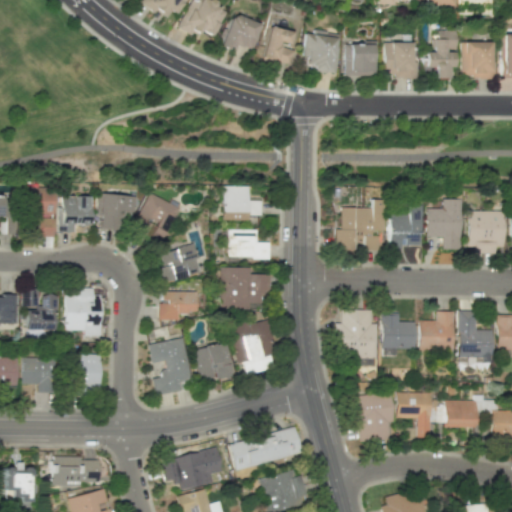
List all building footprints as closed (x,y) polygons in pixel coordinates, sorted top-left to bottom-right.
[(184,0),(137,0),(137,1),(151,12),(155,11),(170,21),(184,0)] [(188,0),(173,26),(187,34),(190,33),(194,33),(199,29),(212,35),(224,11),(213,6),(213,2),(211,0),(188,0)] [(234,15),(228,17),(215,44),(225,49),(227,45),(230,47),(232,45),(236,46),(239,43),(249,47),(258,25),(234,15)] [(266,24),(258,57),(289,64),(289,50),(278,47),(279,41),(286,42),(289,30),(266,24)] [(302,33),(311,34),(311,29),(334,32),(332,46),(335,47),(332,73),(308,70),(309,64),(304,64),(305,56),(298,55),(302,33)] [(446,79),(447,66),(452,66),(453,51),(443,51),(443,48),(453,48),(453,30),(436,29),(436,38),(431,38),(430,48),(421,48),(421,67),(431,68),(431,79),(446,79)] [(511,34),(497,34),(498,77),(511,76),(511,34)] [(487,40),(488,62),(493,62),(493,78),(471,78),(469,74),(461,74),(458,73),(457,41),(487,40)] [(408,60),(413,60),(413,78),(392,77),(391,74),(381,74),(381,43),(408,43),(408,60)] [(341,73),(342,44),(375,45),(374,74),(341,73)] [(217,219),(218,185),(244,186),(244,200),(257,200),(257,214),(244,214),(243,220),(217,219)] [(19,186),(51,187),(50,213),(19,213),(19,186)] [(144,192),(174,208),(153,249),(123,233),(144,192)] [(93,193),(132,196),(130,218),(115,217),(113,230),(95,228),(96,213),(91,213),(93,193)] [(53,231),(53,206),(56,206),(56,194),(86,195),(86,224),(70,224),(70,231),(53,231)] [(0,195),(0,215),(2,215),(2,233),(11,233),(12,195),(0,195)] [(437,198),(455,199),(455,248),(439,247),(439,236),(421,236),(421,207),(437,207),(437,198)] [(337,207),(367,207),(367,199),(381,199),(381,230),(367,229),(367,234),(375,234),(375,250),(330,249),(330,228),(337,228),(337,207)] [(417,205),(403,204),(403,213),(385,213),(384,248),(396,249),(396,238),(401,238),(401,243),(416,244),(417,205)] [(463,209),(499,210),(499,247),(491,247),(491,251),(471,251),(471,245),(462,245),(463,209)] [(50,235),(50,217),(34,217),(34,235),(50,235)] [(224,228),(252,229),(252,241),(265,241),(265,259),(248,258),(248,255),(223,255),(224,228)] [(188,242),(198,271),(151,286),(146,270),(159,266),(155,253),(188,242)] [(215,265),(214,308),(246,308),(246,301),(267,302),(267,273),(246,273),(246,266),(215,265)] [(19,287),(34,287),(34,304),(37,304),(37,295),(45,293),(52,295),(52,309),(50,309),(50,328),(21,328),(21,309),(31,309),(31,306),(19,306),(19,287)] [(88,294),(97,294),(96,335),(80,335),(80,329),(59,329),(60,287),(88,287),(88,294)] [(172,319),(172,312),(184,313),(184,311),(191,311),(192,291),(155,290),(154,319),(172,319)] [(0,293),(13,293),(13,323),(0,323),(0,293)] [(336,309),(366,309),(366,323),(372,323),(371,357),(329,356),(330,321),(336,321),(336,309)] [(432,310),(449,310),(449,356),(414,356),(414,319),(432,319),(432,310)] [(454,310),(471,310),(471,328),(488,328),(488,356),(453,356),(454,310)] [(377,311),(394,312),(393,320),(410,321),(409,349),(376,348),(377,311)] [(493,314),(508,314),(509,322),(511,322),(511,355),(509,355),(509,348),(493,348),(493,314)] [(243,323),(264,317),(275,353),(267,356),(270,367),(241,375),(238,362),(232,364),(220,325),(242,318),(243,323)] [(143,344),(178,336),(187,378),(175,380),(177,389),(152,395),(148,378),(158,375),(156,369),(162,368),(160,360),(147,363),(143,344)] [(189,350),(222,343),(227,364),(225,365),(228,375),(213,378),(211,372),(208,373),(209,376),(195,379),(189,350)] [(96,353),(96,395),(58,394),(59,353),(96,353)] [(0,355),(14,356),(13,385),(0,385),(0,355)] [(17,356),(17,383),(33,383),(33,392),(50,391),(50,356),(17,356)] [(385,391),(389,421),(384,421),(386,436),(355,440),(353,424),(349,425),(345,397),(385,391)] [(392,392),(426,392),(425,440),(412,440),(413,418),(392,417),(392,392)] [(439,399),(471,399),(471,426),(439,426),(439,399)] [(488,409),(511,409),(511,436),(487,436),(488,409)] [(224,444),(290,426),(297,452),(231,470),(224,444)] [(156,463),(169,459),(169,458),(211,447),(216,468),(205,471),(207,481),(177,489),(173,477),(161,480),(156,463)] [(47,459),(46,484),(75,484),(75,480),(94,481),(94,459),(76,459),(76,455),(49,455),(49,459),(47,459)] [(0,490),(7,490),(7,496),(15,496),(15,510),(26,511),(27,469),(25,466),(20,466),(17,469),(6,469),(4,466),(0,466),(0,490)] [(261,511),(253,477),(288,468),(290,476),(297,474),(305,503),(269,511),(261,511)] [(377,511),(376,506),(383,504),(381,496),(415,486),(422,511),(377,511)] [(65,511),(62,497),(100,487),(104,500),(93,503),(95,510),(106,507),(107,511),(65,511)] [(176,511),(171,495),(202,487),(208,511),(184,511),(184,509),(176,511)] [(458,511),(458,505),(481,502),(482,511),(458,511)]
